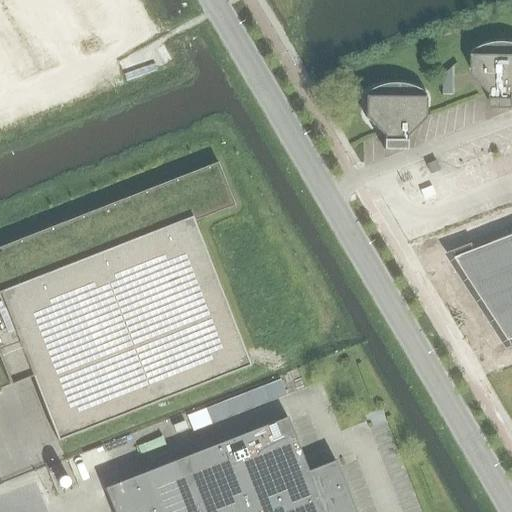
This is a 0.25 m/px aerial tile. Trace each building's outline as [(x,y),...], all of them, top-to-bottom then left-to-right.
[(473,76),(490,94),(491,95),(491,109),(511,108),(511,43),(510,43),(506,42),(503,42),(499,43),(494,43),(490,44),(487,45),(484,46),(479,48),(474,51),(472,53),(472,54),(473,53),(473,76)] [(365,117),(382,135),(383,136),(383,150),(406,150),(406,137),(425,118),(425,95),(426,96),(427,95),(424,93),(420,90),(416,89),(412,87),(408,86),(403,85),(400,84),(394,84),(389,84),(386,85),(382,85),(379,86),(374,88),(371,90),(368,92),(363,95),(364,95),(365,94),(365,117)] [(426,165),(430,174),(439,170),(435,161),(426,165)] [(250,366),(194,222),(234,206),(217,163),(0,247),(0,360),(10,386),(32,377),(57,441),(250,366)] [(511,242),(509,233),(453,255),(479,296),(507,286),(511,283),(511,242)] [(511,283),(507,286),(479,296),(506,337),(511,335),(511,283)] [(280,380),(243,395),(249,410),(286,396),(280,380)] [(104,489),(113,511),(354,511),(335,460),(333,461),(308,471),(287,417),(104,489)] [(173,427),(176,433),(186,429),(184,423),(173,427)]
